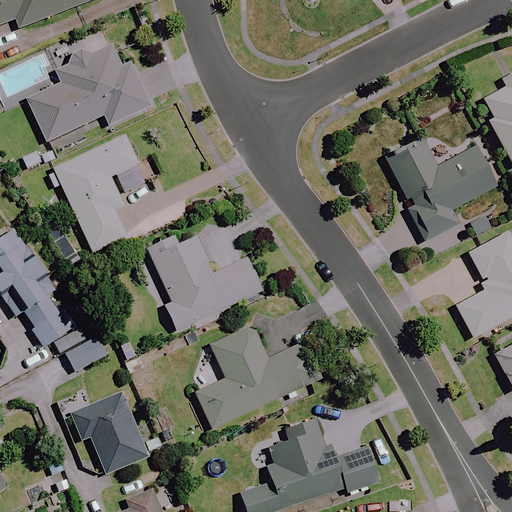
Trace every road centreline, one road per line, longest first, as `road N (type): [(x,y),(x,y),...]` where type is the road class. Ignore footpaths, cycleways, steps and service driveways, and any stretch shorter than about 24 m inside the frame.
road 1 (residential): [(464,467),(393,340),(244,120)]
road 2 (residential): [(244,120),(489,0)]
road 3 (residential): [(244,120),(192,0)]
